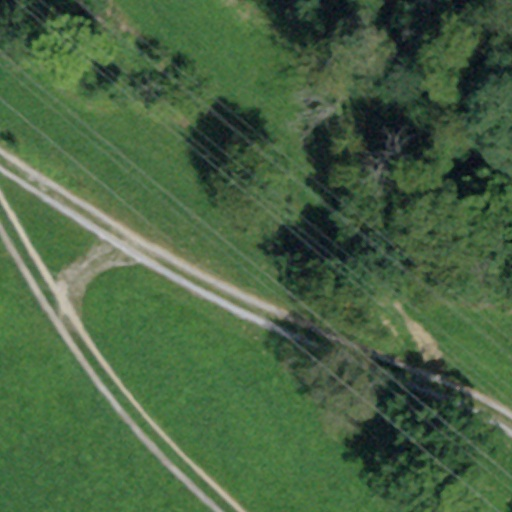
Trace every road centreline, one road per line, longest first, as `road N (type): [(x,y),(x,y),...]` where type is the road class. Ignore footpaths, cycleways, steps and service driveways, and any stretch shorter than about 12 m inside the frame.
road 1 (track): [(511,435),(0,149)]
road 2 (track): [(270,511),(79,342),(96,261),(135,230)]
